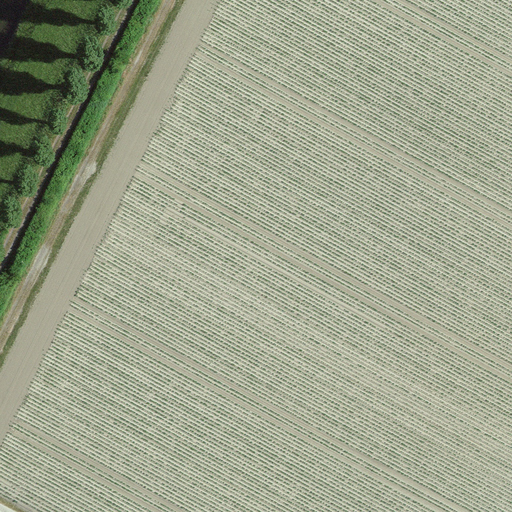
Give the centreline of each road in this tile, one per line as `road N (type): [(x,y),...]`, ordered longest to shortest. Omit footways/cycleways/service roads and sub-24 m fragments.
road 1 (track): [(171,0),(0,347)]
road 2 (track): [(130,0),(0,268)]
